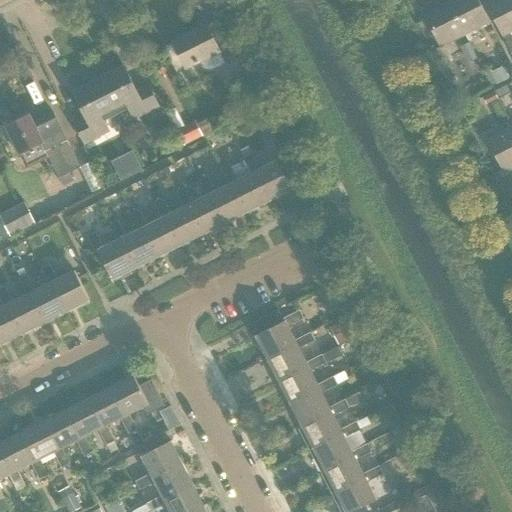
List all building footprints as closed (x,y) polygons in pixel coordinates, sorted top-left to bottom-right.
[(451,0),(447,2),(463,35),(488,22),(476,0),(451,0)] [(511,31),(511,0),(492,0),(485,4),(502,36),(511,53),(511,52),(511,36),(510,32),(511,31)] [(463,35),(447,2),(422,14),(439,47),(463,35)] [(206,27),(174,44),(186,69),(198,63),(202,72),(213,73),(239,60),(220,22),(207,29),(206,27)] [(476,59),(468,45),(461,49),(469,63),(476,59)] [(234,83),(245,77),(237,63),(227,68),(234,83)] [(509,78),(503,66),(491,72),(491,73),(486,76),(491,86),(497,83),(497,84),(509,78)] [(98,81),(116,116),(129,109),(134,119),(159,107),(149,86),(136,93),(124,68),(98,81)] [(116,116),(98,81),(73,94),(85,118),(74,123),(84,143),(110,130),(106,121),(116,116)] [(506,84),(492,91),(496,100),(510,93),(506,84)] [(496,100),(492,91),(483,96),(487,104),(496,100)] [(28,116),(7,126),(13,139),(11,141),(18,155),(20,154),(27,168),(38,163),(49,157),(64,186),(74,181),(70,173),(79,169),(53,115),(35,123),(33,125),(28,116)] [(204,136),(196,119),(177,129),(185,145),(204,136)] [(511,167),(511,130),(510,127),(486,140),(502,172),(511,167)] [(133,152),(110,163),(119,181),(142,169),(133,152)] [(246,161),(266,202),(291,189),(277,161),(260,169),(252,154),(244,158),(246,161)] [(230,165),(221,169),(229,185),(244,213),(266,202),(246,161),(232,168),(230,165)] [(199,180),(207,196),(222,224),(244,213),(229,185),(216,191),(208,176),(199,180)] [(177,191),(185,207),(200,236),(222,224),(207,196),(194,203),(186,187),(177,191)] [(126,194),(117,199),(124,214),(133,209),(126,194)] [(162,219),(177,247),(200,236),(185,207),(171,214),(163,199),(154,203),(162,219)] [(0,214),(5,226),(11,236),(36,223),(25,201),(0,214)] [(132,214),(140,230),(154,259),(177,247),(162,219),(149,226),(141,210),(132,214)] [(0,241),(7,237),(8,237),(0,220),(0,241)] [(118,241),(132,270),(154,259),(140,230),(126,237),(118,221),(110,225),(118,241)] [(132,270),(118,241),(104,248),(96,233),(88,237),(96,253),(100,251),(114,279),(132,270)] [(41,268),(49,284),(64,313),(90,300),(75,270),(57,279),(49,264),(41,268)] [(24,268),(17,272),(20,278),(27,275),(24,268)] [(19,280),(27,295),(41,324),(64,313),(49,284),(35,291),(27,275),(19,280)] [(321,292),(326,302),(338,297),(332,286),(321,292)] [(0,289),(0,297),(4,306),(19,335),(41,324),(27,295),(13,302),(5,287),(0,289)] [(0,345),(19,335),(4,306),(0,308),(0,345)] [(256,336),(266,355),(294,341),(288,327),(304,319),(300,310),(283,319),(285,322),(256,336)] [(330,328),(339,346),(358,337),(349,319),(330,328)] [(266,355),(277,377),(306,363),(299,350),(316,341),(311,332),(294,341),(266,355)] [(277,377),(289,399),(317,385),(310,372),(327,363),(327,362),(343,355),(339,346),(306,363),(277,377)] [(365,350),(355,355),(359,364),(369,359),(365,350)] [(289,399),(300,422),(329,408),(322,394),(338,385),(349,379),(345,371),(317,385),(289,399)] [(133,376),(111,387),(126,417),(128,415),(143,408),(146,415),(164,406),(151,380),(139,386),(133,376)] [(126,417),(111,387),(88,399),(103,428),(106,426),(120,419),(128,434),(136,430),(128,415),(126,417)] [(329,408),(300,422),(307,436),(304,438),(310,450),(313,448),(312,444),(340,430),(334,417),(350,409),(350,408),(364,401),(359,392),(345,400),(329,408)] [(81,440),(84,438),(98,431),(106,446),(114,442),(106,426),(103,428),(88,399),(83,401),(65,410),(81,440)] [(386,417),(396,413),(392,405),(382,409),(386,417)] [(172,406),(162,411),(167,421),(177,416),(172,406)] [(92,453),(84,438),(81,440),(65,410),(44,421),(59,450),(61,449),(76,442),(84,457),(92,453)] [(340,430),(312,444),(313,448),(318,457),(314,459),(321,472),(325,470),(323,467),(351,452),(345,439),(361,430),(361,429),(374,422),(371,415),(357,422),(357,421),(340,430)] [(59,450),(44,421),(22,432),(37,461),(39,460),(53,453),(61,468),(69,464),(61,449),(59,450)] [(402,454),(414,448),(403,426),(391,432),(402,454)] [(37,461),(22,432),(0,443),(15,473),(18,471),(31,464),(39,479),(47,475),(39,460),(37,461)] [(155,482),(184,468),(170,441),(141,456),(151,474),(135,482),(140,490),(155,482)] [(0,480),(10,476),(17,490),(25,486),(18,471),(15,473),(0,443),(0,480)] [(351,452),(323,467),(325,470),(330,480),(326,482),(332,494),(336,493),(334,488),(363,474),(356,461),(372,452),(368,444),(351,452)] [(363,474),(334,488),(336,493),(341,502),(337,504),(341,511),(352,511),(376,500),(367,483),(384,475),(379,465),(363,474)] [(184,468),(155,482),(162,496),(147,504),(147,505),(150,511),(151,511),(166,505),(195,490),(184,468)] [(396,492),(400,499),(411,494),(405,483),(398,487),(396,492)] [(205,511),(207,511),(195,490),(166,505),(169,511),(205,511)] [(76,495),(65,500),(70,511),(73,511),(82,508),(76,495)]
